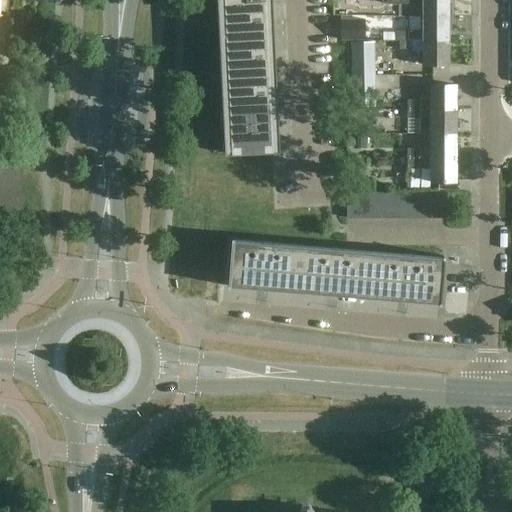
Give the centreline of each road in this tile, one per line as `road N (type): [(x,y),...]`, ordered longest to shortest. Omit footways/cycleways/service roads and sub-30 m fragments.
road 1 (tertiary): [(488,396),(151,367)]
road 2 (residential): [(487,331),(225,310)]
road 3 (residential): [(487,331),(490,138)]
road 4 (residential): [(302,184),(294,0)]
road 5 (tertiary): [(117,36),(107,188)]
road 6 (residential): [(490,138),(490,0)]
road 7 (tertiary): [(123,314),(107,188)]
road 8 (tertiary): [(107,188),(78,310)]
